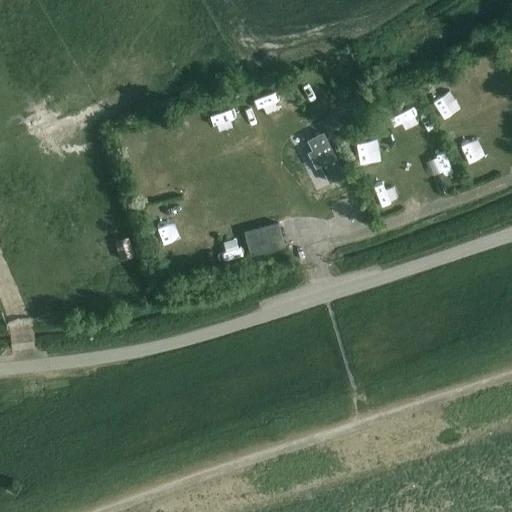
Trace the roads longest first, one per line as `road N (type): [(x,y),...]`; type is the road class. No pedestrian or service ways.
road 1 (unclassified): [(0,370),(159,353),(325,291),(511,235)]
road 2 (track): [(105,511),(209,468),(365,421)]
road 3 (track): [(511,375),(365,421)]
